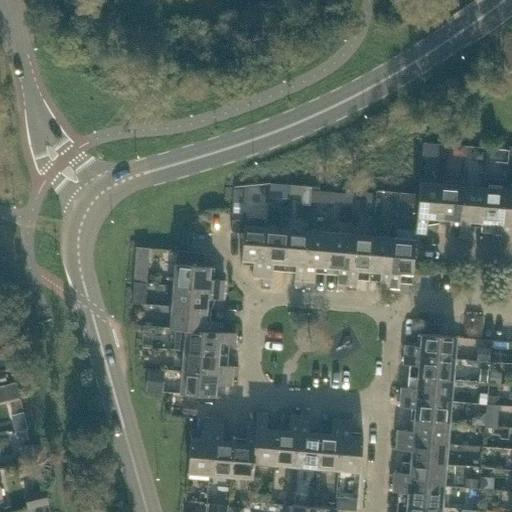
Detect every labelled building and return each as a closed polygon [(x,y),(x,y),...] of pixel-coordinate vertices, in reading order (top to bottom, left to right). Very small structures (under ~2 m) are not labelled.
[(466,148),(465,162),(476,163),(478,149),(466,148)] [(484,187),(481,221),(492,222),(490,238),(500,239),(505,189),(506,179),(483,177),(482,187),(484,187)] [(438,218),(441,184),(419,182),(415,231),(426,232),(427,217),(438,218)] [(458,235),(462,186),(441,184),(438,218),(450,219),(448,234),(458,235)] [(481,221),(484,187),(482,187),(462,186),(458,235),(468,236),(469,220),(481,221)] [(234,188),(233,200),(241,201),(242,189),(234,188)] [(511,223),(511,189),(505,189),(500,239),(510,240),(511,224),(511,223)] [(262,220),(259,218),(251,217),(248,219),(246,221),(231,220),(231,230),(243,231),(241,259),(253,260),(252,275),(261,276),(266,227),(264,227),(263,223),(262,220)] [(284,262),(287,228),(266,227),(261,276),(271,277),(273,261),(284,262)] [(304,280),(308,230),(287,228),(284,262),(295,263),(294,279),(304,280)] [(326,266),(329,232),(308,230),(304,280),(314,280),(315,265),(326,266)] [(346,283),(350,234),(329,232),(326,266),(338,267),(336,282),(346,283)] [(369,269),(372,236),(350,234),(346,283),(356,284),(358,268),(369,269)] [(389,287),(393,237),(372,236),(369,269),(380,270),(379,286),(389,287)] [(412,273),(415,239),(393,237),(389,287),(399,288),(400,272),(412,273)] [(162,275),(167,245),(142,241),(137,272),(162,275)] [(204,253),(186,252),(176,251),(175,263),(203,266),(204,253)] [(209,266),(203,266),(175,263),(174,285),(223,289),(224,279),(208,278),(209,266)] [(222,299),(223,289),(174,285),(172,306),(206,309),(207,298),(222,299)] [(205,320),(206,309),(172,306),(170,328),(176,328),(185,329),(186,329),(219,332),(219,331),(220,322),(205,320)] [(186,329),(185,329),(176,328),(174,349),(184,350),(218,353),(218,342),(234,343),(235,332),(219,331),(219,332),(186,329)] [(455,336),(426,334),(422,334),(421,346),(405,344),(404,354),(453,358),(455,336)] [(476,360),(489,361),(490,349),(477,348),(476,360)] [(217,364),(218,353),(184,350),(182,371),(231,375),(232,365),(217,364)] [(452,379),(453,358),(404,354),(403,364),(419,365),(418,377),(452,379)] [(230,385),(231,375),(182,371),(180,393),(214,396),(215,384),(230,385)] [(450,401),(452,379),(418,377),(417,388),(401,387),(401,397),(450,401)] [(0,401),(18,397),(14,381),(0,384),(0,401)] [(448,422),(450,401),(401,397),(400,407),(415,408),(414,419),(448,422)] [(308,432),(310,410),(300,410),(299,416),(295,465),(316,467),(319,433),(308,432)] [(266,429),(267,413),(256,412),(255,428),(256,428),(253,462),(274,463),(277,429),(266,429)] [(295,465),(299,416),(289,415),(288,430),(277,429),(274,463),(295,465)] [(338,469),(342,419),(332,418),(331,434),(319,433),(316,467),(338,469)] [(350,436),(352,420),(342,419),(338,469),(359,470),(362,437),(350,436)] [(446,443),(448,422),(414,419),(413,430),(398,429),(397,439),(446,443)] [(209,474),(213,424),(203,423),(202,439),(190,438),(187,472),(209,474)] [(222,441),(223,425),(213,424),(209,474),(230,475),(233,441),(222,441)] [(256,428),(255,428),(246,427),(244,442),(233,441),(230,475),(252,477),(253,462),(256,428)] [(445,464),(446,443),(397,439),(396,449),(412,450),(411,461),(445,464)] [(463,477),(478,480),(482,459),(467,456),(463,477)] [(443,486),(445,464),(411,461),(410,473),(394,471),(393,481),(443,486)] [(441,507),(443,486),(393,481),(393,491),(408,493),(407,504),(441,507)] [(27,508),(46,504),(48,503),(45,489),(24,494),(27,508)] [(226,511),(227,503),(208,502),(207,511),(226,511)]
